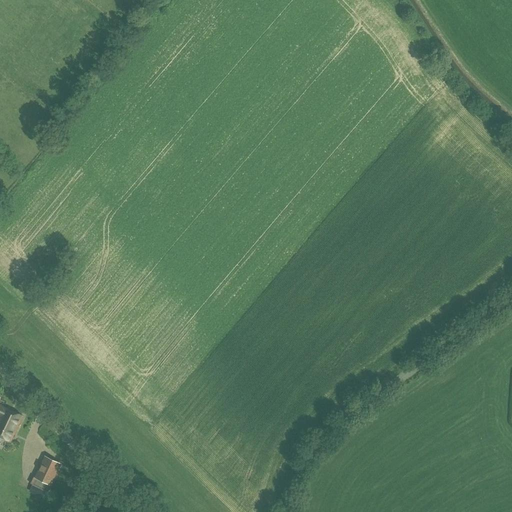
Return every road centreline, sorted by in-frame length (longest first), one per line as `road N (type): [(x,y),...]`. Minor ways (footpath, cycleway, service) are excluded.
road 1 (tertiary): [(285,511),(296,479),(333,427),(511,296)]
road 2 (unclassified): [(142,511),(0,367)]
